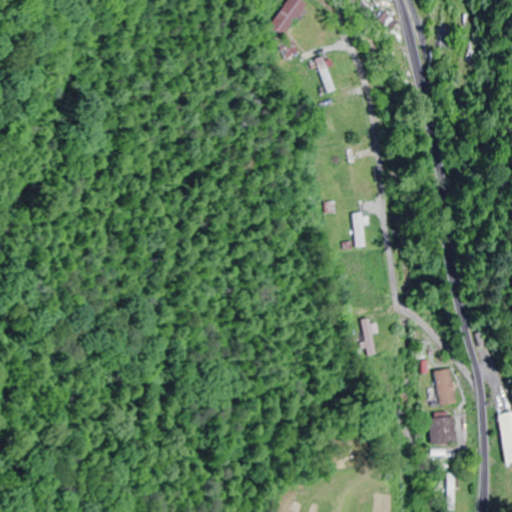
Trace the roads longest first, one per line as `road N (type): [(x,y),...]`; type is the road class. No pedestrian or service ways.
road 1 (secondary): [(483,511),(479,382),(395,0)]
road 2 (residential): [(479,382),(399,306),(376,129),(353,54),(304,0)]
